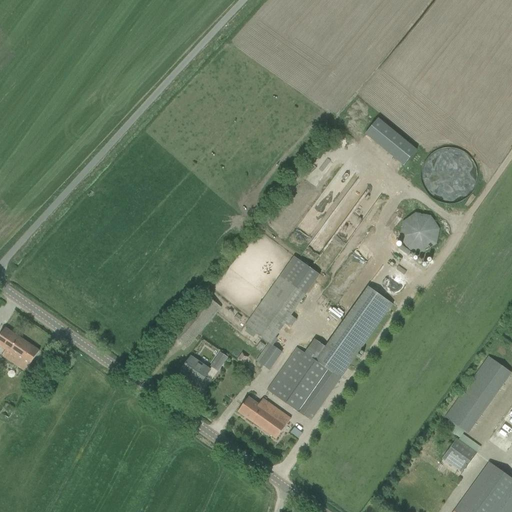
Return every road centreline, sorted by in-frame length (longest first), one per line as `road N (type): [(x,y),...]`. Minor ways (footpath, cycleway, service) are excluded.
road 1 (unclassified): [(0,269),(247,0)]
road 2 (unclassified): [(284,489),(0,286)]
